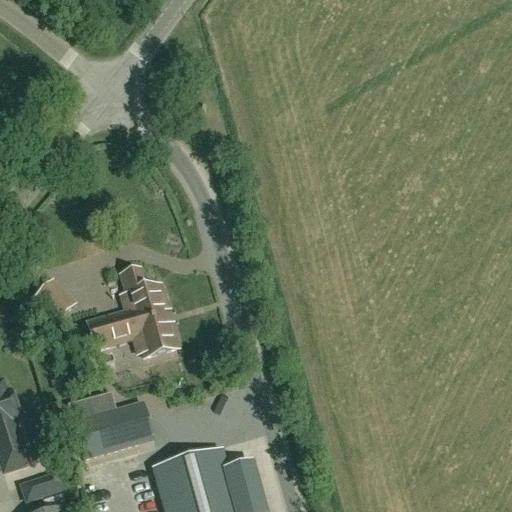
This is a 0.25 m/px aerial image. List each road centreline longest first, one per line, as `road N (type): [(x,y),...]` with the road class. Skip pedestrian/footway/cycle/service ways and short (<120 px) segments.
road 1 (unclassified): [(292,511),(192,182),(102,91)]
road 2 (tertiary): [(0,213),(102,91)]
road 3 (unclassified): [(102,91),(0,7)]
